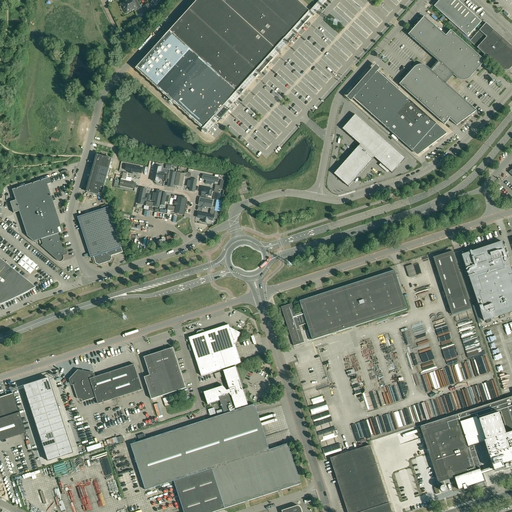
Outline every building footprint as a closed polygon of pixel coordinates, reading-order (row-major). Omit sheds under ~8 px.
[(129,12),(129,11),(135,8),(136,10),(141,8),(137,0),(134,2),(133,0),(127,0),(128,2),(122,5),(124,9),(126,14),(129,12)] [(197,0),(172,29),(169,31),(236,92),(293,30),(259,0),(197,0)] [(310,11),(296,0),(259,0),(293,30),(310,11)] [(437,0),(433,5),(468,37),(481,22),(457,0),(437,0)] [(148,4),(144,6),(147,13),(152,11),(148,4)] [(424,17),(410,33),(440,60),(454,73),(456,75),(458,76),(460,77),(462,78),(464,78),(465,78),(467,77),(469,76),(478,65),(480,67),(485,61),(451,30),(446,36),(424,17)] [(470,41),(477,48),(493,30),(486,23),(470,41)] [(477,48),(499,67),(502,71),(509,70),(511,66),(511,46),(493,30),(477,48)] [(135,69),(203,129),(236,92),(169,31),(135,69)] [(350,97),(379,64),(375,60),(346,93),(350,97)] [(430,72),(444,85),(454,73),(440,60),(430,72)] [(400,84),(399,84),(444,125),(445,124),(446,123),(449,119),(457,126),(461,123),(463,124),(471,115),(475,112),(444,85),(430,72),(426,69),(425,68),(423,67),(421,67),(419,68),(418,68),(416,70),(406,80),(405,79),(400,84)] [(353,98),(386,127),(410,100),(399,90),(398,91),(380,74),(377,71),(353,98)] [(436,124),(410,100),(386,127),(412,151),(413,150),(414,150),(415,151),(416,151),(417,151),(418,151),(419,151),(420,151),(421,150),(422,150),(422,151),(446,133),(436,124)] [(360,145),(334,174),(348,186),(374,157),(392,173),(404,158),(355,115),(343,129),(360,145)] [(98,155),(95,164),(109,168),(112,159),(98,155)] [(107,178),(109,168),(95,164),(92,174),(107,178)] [(127,164),(125,171),(141,174),(142,167),(127,164)] [(152,181),(158,182),(159,177),(163,178),(163,174),(161,174),(163,167),(155,166),(152,181)] [(168,186),(173,188),(176,172),(171,171),(168,186)] [(176,186),(182,187),(184,177),(184,174),(178,173),(176,186)] [(104,187),(107,178),(92,174),(90,183),(104,187)] [(204,175),(203,180),(206,180),(205,184),(211,185),(212,184),(214,184),(215,182),(218,183),(219,178),(204,175)] [(51,183),(49,178),(12,190),(15,200),(10,202),(13,213),(19,211),(27,236),(33,241),(41,239),(42,244),(40,246),(57,260),(58,261),(59,262),(60,262),(61,261),(62,261),(63,260),(63,259),(63,258),(62,256),(62,255),(65,254),(58,233),(62,232),(56,211),(47,184),(51,183)] [(136,183),(120,180),(119,186),(135,189),(136,183)] [(88,192),(102,196),(104,187),(90,183),(87,192),(88,192)] [(137,204),(143,205),(144,202),(145,202),(146,198),(145,198),(147,189),(140,187),(137,204)] [(155,201),(154,207),(159,208),(162,191),(157,190),(156,193),(153,193),(152,200),(155,201)] [(200,196),(213,199),(214,194),(211,193),(212,191),(207,190),(207,193),(201,191),(200,196)] [(161,206),(165,206),(165,202),(169,203),(170,197),(167,196),(168,194),(164,193),(161,206)] [(186,198),(178,196),(177,202),(174,201),(173,205),(176,206),(175,213),(182,215),(186,198)] [(198,206),(210,209),(212,201),(200,198),(198,206)] [(94,257),(96,263),(96,264),(96,265),(98,265),(99,265),(110,261),(112,258),(111,256),(123,252),(108,207),(79,216),(77,217),(91,258),(94,257)] [(197,218),(212,221),(213,215),(209,214),(210,211),(203,209),(202,212),(198,211),(197,218)] [(464,254),(462,255),(484,321),(511,311),(511,271),(502,241),(464,254)] [(452,315),(471,309),(472,309),(453,251),(433,258),(452,315)] [(31,274),(39,266),(26,255),(19,263),(31,274)] [(0,259),(0,304),(1,305),(6,303),(11,300),(16,298),(20,296),(25,293),(30,290),(35,288),(0,259)] [(394,271),(319,295),(300,301),(303,312),(295,315),(292,304),(289,304),(281,307),(290,333),(294,346),(304,342),(299,326),(307,324),(312,340),(407,309),(394,271)] [(234,342),(236,342),(240,333),(232,329),(230,329),(228,325),(204,333),(204,331),(203,330),(197,332),(197,333),(197,335),(189,338),(190,340),(192,346),(201,376),(217,371),(221,370),(223,369),(229,390),(227,390),(223,386),(204,392),(208,404),(220,401),(223,409),(224,414),(248,406),(243,389),(235,365),(241,363),(240,361),(234,342)] [(186,388),(184,381),(173,348),(144,357),(150,375),(144,377),(152,399),(168,394),(184,389),(186,388)] [(500,361),(499,356),(504,354),(502,349),(494,351),(500,374),(504,373),(503,368),(505,367),(503,360),(500,361)] [(134,364),(129,366),(89,379),(88,374),(85,375),(85,376),(77,374),(72,380),(78,398),(82,400),(83,402),(93,398),(96,397),(98,404),(137,391),(142,390),(135,368),(134,364)] [(48,378),(41,380),(46,393),(52,391),(48,378)] [(41,380),(35,382),(40,395),(46,393),(41,380)] [(35,382),(29,384),(33,397),(40,395),(35,382)] [(29,384),(23,386),(27,399),(33,397),(29,384)] [(46,393),(40,395),(42,401),(54,397),(52,391),(46,393)] [(13,393),(0,397),(0,440),(25,433),(13,393)] [(33,397),(27,399),(29,405),(42,401),(40,395),(33,397)] [(458,414),(420,427),(438,483),(440,486),(444,485),(443,481),(452,478),(453,478),(457,490),(484,481),(473,446),(485,442),(486,444),(493,467),(494,470),(504,467),(503,464),(511,461),(511,396),(468,411),(458,414)] [(54,397),(42,401),(44,407),(56,403),(54,397)] [(42,401),(29,405),(31,411),(44,407),(42,401)] [(56,403),(44,407),(46,413),(58,409),(56,403)] [(301,484),(288,444),(269,450),(265,437),(262,427),(257,413),(255,406),(254,405),(248,406),(224,414),(220,416),(211,419),(147,439),(145,434),(138,436),(140,442),(131,445),(139,468),(146,490),(173,481),(174,481),(183,511),(213,511),(226,508),(245,502),(248,501),(278,491),(282,490),(300,484),(301,484)] [(44,407),(31,411),(33,418),(46,413),(44,407)] [(58,409),(46,413),(48,420),(60,416),(58,409)] [(46,413),(33,418),(35,424),(48,420),(46,413)] [(60,416),(48,420),(50,426),(62,422),(60,416)] [(48,420),(35,424),(37,430),(50,426),(48,420)] [(62,422),(50,426),(52,432),(64,428),(62,422)] [(50,426),(37,430),(39,436),(52,432),(50,426)] [(64,428),(52,432),(54,438),(66,434),(64,428)] [(52,432),(39,436),(41,442),(54,438),(52,432)] [(66,434),(54,438),(56,444),(68,440),(66,434)] [(54,438),(41,442),(43,448),(56,444),(54,438)] [(68,440),(56,444),(58,451),(70,446),(68,440)] [(56,444),(43,448),(45,455),(58,451),(56,444)] [(347,511),(391,511),(370,445),(330,458),(336,475),(341,473),(343,477),(337,479),(345,502),(350,500),(351,504),(346,506),(347,511)] [(70,446),(58,451),(60,457),(72,453),(70,446)] [(58,451),(45,455),(47,461),(60,457),(58,451)]
